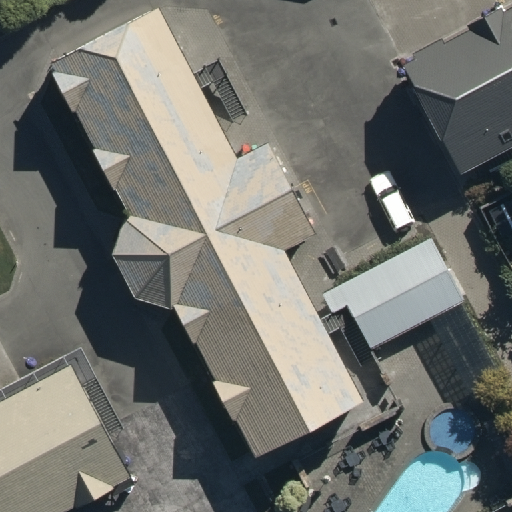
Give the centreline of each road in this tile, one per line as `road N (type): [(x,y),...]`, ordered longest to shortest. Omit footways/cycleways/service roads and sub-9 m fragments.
road 1 (unknown): [(267,0),(290,18),(444,236)]
road 2 (unknown): [(0,104),(246,0)]
road 3 (unknown): [(172,511),(77,322)]
road 4 (unknown): [(77,322),(0,188)]
